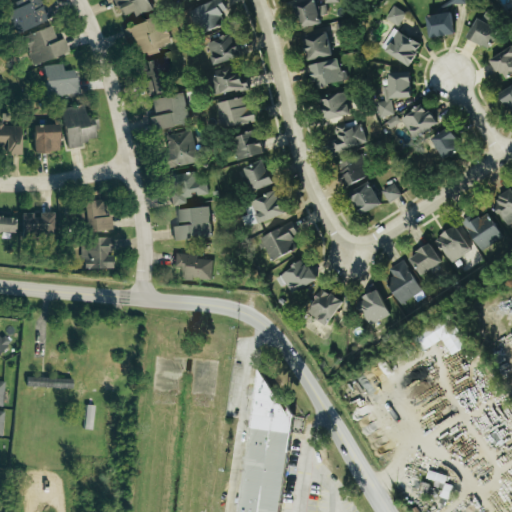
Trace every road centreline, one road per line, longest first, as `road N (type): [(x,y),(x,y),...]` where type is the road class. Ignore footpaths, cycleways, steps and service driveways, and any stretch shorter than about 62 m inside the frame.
road 1 (tertiary): [(385,511),(271,330),(240,310),(141,299)]
road 2 (residential): [(141,299),(143,220),(105,64),(79,0)]
road 3 (residential): [(256,0),(295,149),(351,252)]
road 4 (residential): [(351,252),(511,146)]
road 5 (tertiary): [(141,299),(0,286)]
road 6 (residential): [(130,165),(0,182)]
